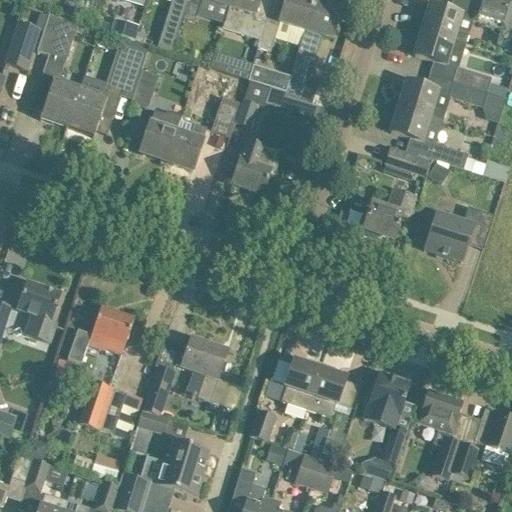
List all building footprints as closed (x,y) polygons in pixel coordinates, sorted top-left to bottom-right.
[(173,0),(156,52),(171,56),(185,13),(189,0),(173,0)] [(230,0),(189,0),(185,13),(198,17),(202,1),(228,9),(230,0)] [(258,43),(256,50),(257,50),(272,0),(230,0),(228,9),(223,23),(242,29),(240,38),(258,43)] [(314,3),(303,0),(272,0),(257,50),(270,54),(274,40),(279,25),(290,28),(286,44),(300,48),(314,3)] [(511,3),(500,0),(454,0),(454,1),(475,8),(511,19),(511,3)] [(314,3),(300,48),(297,58),(313,63),(321,38),(331,41),(340,11),(314,3)] [(456,31),(460,17),(429,8),(422,33),(466,47),(469,35),(456,31)] [(470,23),(505,34),(506,32),(511,32),(511,19),(475,8),(470,23)] [(37,53),(36,54),(48,58),(65,64),(75,34),(78,26),(78,25),(49,16),(44,32),(37,53)] [(27,73),(42,31),(18,24),(4,65),(27,73)] [(466,47),(422,33),(414,58),(444,68),(449,54),(462,58),(466,47)] [(145,37),(138,34),(135,41),(143,44),(145,37)] [(149,50),(121,40),(107,82),(105,86),(84,79),(78,94),(66,131),(68,127),(93,136),(92,139),(93,140),(101,117),(112,121),(119,101),(130,105),(141,73),(149,50)] [(57,87),(63,67),(47,62),(42,76),(35,95),(47,99),(39,122),(40,122),(41,118),(67,127),(65,131),(66,131),(78,94),(57,87)] [(233,62),(229,76),(237,79),(247,83),(252,68),(233,62)] [(250,84),(285,94),(288,83),(289,80),(252,68),(247,83),(250,84)] [(451,84),(486,95),(491,80),(456,70),(451,84)] [(130,106),(147,112),(158,78),(141,73),(130,105),(130,106)] [(285,94),(283,98),(312,107),(317,92),(316,91),(299,86),(288,83),(285,94)] [(264,109),(266,105),(317,120),(321,109),(312,107),(283,98),(285,94),(250,84),(244,102),(243,102),(235,124),(252,130),(260,107),(264,109)] [(432,107),(436,93),(406,84),(398,109),(442,123),(446,112),(432,107)] [(486,95),(451,84),(447,99),(482,110),(486,95)] [(239,106),(222,100),(210,133),(229,140),(235,124),(233,124),(239,106)] [(442,123),(398,109),(390,135),(420,144),(425,130),(439,134),(442,123)] [(166,117),(154,113),(139,156),(165,164),(176,134),(181,119),(167,114),(166,117)] [(193,126),(189,139),(176,134),(165,164),(192,173),(206,131),(193,126)] [(245,144),(231,187),(262,197),(270,172),(276,154),(245,144)] [(463,171),(467,157),(432,146),(428,161),(463,171)] [(423,180),(428,164),(390,151),(385,167),(423,180)] [(376,242),(378,237),(392,242),(400,220),(408,223),(416,200),(393,192),(387,211),(371,206),(367,218),(364,217),(360,229),(363,230),(363,232),(364,232),(362,238),(376,242)] [(488,232),(493,218),(467,210),(463,223),(436,214),(423,252),(461,264),(473,228),(488,232)] [(17,311),(17,312),(31,317),(26,333),(24,338),(50,347),(57,326),(50,324),(53,315),(59,296),(26,284),(25,289),(20,303),(17,311)] [(78,333),(68,361),(81,366),(88,346),(105,352),(105,351),(121,356),(124,347),(127,340),(133,321),(100,310),(98,315),(94,329),(91,337),(78,333)] [(181,369),(192,373),(184,396),(207,404),(215,381),(217,382),(226,354),(190,341),(181,369)] [(321,366),(308,362),(306,366),(293,362),(291,366),(277,361),(270,384),(285,389),(280,404),(286,406),(283,414),(302,421),(305,412),(318,376),(321,366)] [(332,375),(334,371),(321,366),(305,412),(330,421),(335,406),(337,406),(337,405),(351,410),(358,388),(344,384),(346,380),(332,375)] [(160,419),(170,391),(176,373),(157,367),(142,413),(160,419)] [(366,412),(363,422),(391,431),(393,432),(394,430),(402,405),(402,404),(409,386),(378,376),(377,380),(372,394),(368,393),(364,405),(368,406),(366,412)] [(112,437),(126,396),(91,384),(78,426),(112,437)] [(432,446),(441,449),(444,440),(449,442),(451,437),(462,404),(428,393),(417,426),(436,432),(432,446)] [(0,433),(18,438),(24,417),(1,411),(0,412),(0,433)] [(481,462),(501,469),(505,455),(507,456),(511,442),(511,420),(484,411),(473,444),(486,449),(481,462)] [(137,428),(164,436),(168,422),(160,419),(142,413),(137,428)] [(269,445),(277,420),(258,414),(250,438),(269,445)] [(344,447),(326,441),(329,433),(320,430),(310,459),(320,462),(336,468),(344,447)] [(391,431),(381,462),(394,466),(405,434),(394,430),(393,432),(391,431)] [(291,454),(298,434),(290,431),(282,451),(291,454)] [(449,442),(444,440),(441,449),(431,477),(448,483),(451,475),(451,474),(460,446),(449,442)] [(166,465),(192,473),(197,475),(201,476),(208,453),(200,451),(189,447),(183,445),(173,442),(166,465)] [(479,452),(472,449),(460,446),(451,474),(451,475),(469,481),(479,452)] [(121,464),(97,457),(92,474),(117,481),(121,464)] [(18,458),(11,480),(26,485),(33,463),(18,458)] [(310,459),(309,460),(303,458),(294,486),(310,491),(320,462),(310,459)] [(327,497),(336,469),(336,468),(320,462),(310,491),(327,497)] [(20,503),(17,511),(63,511),(66,503),(39,494),(49,468),(33,463),(26,485),(20,503)] [(155,487),(171,492),(190,498),(196,500),(203,477),(201,476),(197,475),(192,473),(166,465),(162,464),(155,487)] [(243,505),(241,511),(267,511),(271,501),(263,499),(266,490),(252,486),(255,475),(240,471),(228,511),(229,511),(232,502),(243,505)] [(117,490),(116,494),(145,503),(150,485),(143,483),(122,476),(120,482),(117,490)] [(381,495),(384,483),(364,477),(361,488),(381,495)] [(389,511),(394,499),(397,488),(384,483),(381,495),(374,511),(389,511)] [(0,507),(3,508),(6,499),(10,488),(8,488),(0,485),(0,507)] [(93,511),(110,511),(111,511),(116,494),(117,490),(104,486),(102,485),(93,511)] [(111,511),(112,511),(141,511),(145,503),(116,494),(111,511)] [(336,495),(332,506),(333,506),(340,509),(344,498),(336,495)] [(278,511),(281,504),(271,501),(267,511),(278,511)]
